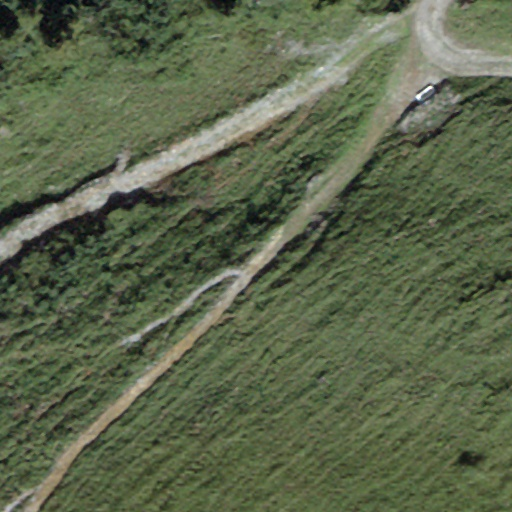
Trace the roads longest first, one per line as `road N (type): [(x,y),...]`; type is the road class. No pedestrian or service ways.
road 1 (track): [(435,51),(338,186),(253,278)]
road 2 (track): [(511,69),(454,67),(435,51),(435,0)]
